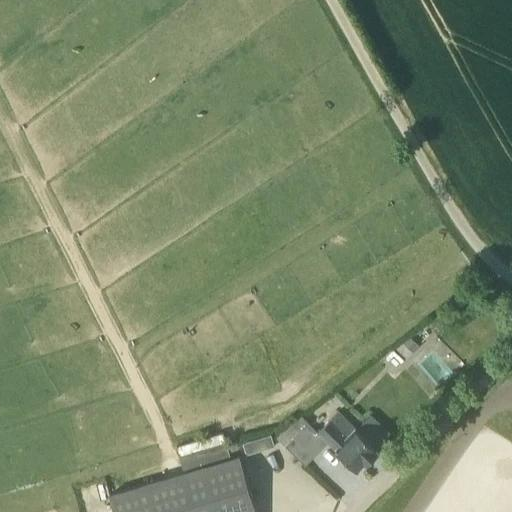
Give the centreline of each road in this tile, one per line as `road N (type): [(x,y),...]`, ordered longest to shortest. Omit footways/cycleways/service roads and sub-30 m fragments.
road 1 (unclassified): [(511,277),(453,213),(333,0)]
road 2 (unclassified): [(365,511),(511,355)]
